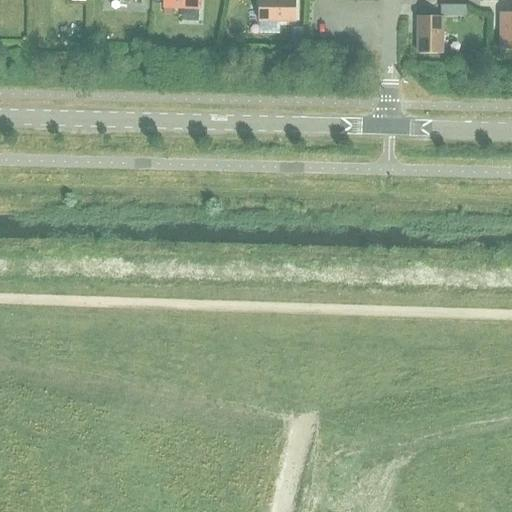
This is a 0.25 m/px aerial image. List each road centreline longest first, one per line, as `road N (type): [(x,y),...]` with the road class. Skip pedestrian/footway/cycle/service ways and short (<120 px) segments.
road 1 (unclassified): [(0,117),(390,125)]
road 2 (unclassified): [(390,125),(511,129)]
